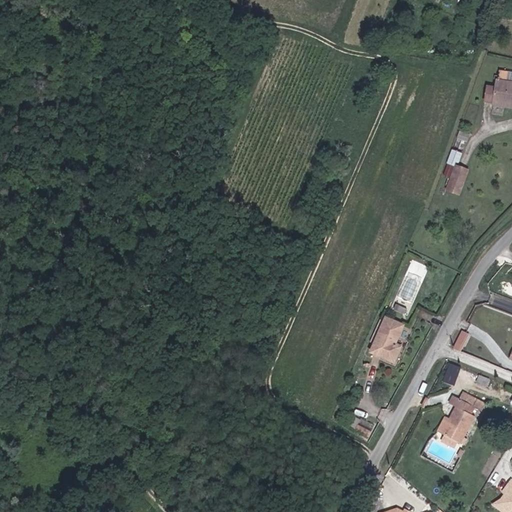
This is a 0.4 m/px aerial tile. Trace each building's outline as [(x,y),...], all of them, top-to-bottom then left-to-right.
[(492,105),(504,107),(505,103),(511,104),(511,81),(506,81),(508,71),(500,70),(498,79),(497,79),(495,87),(487,86),(484,102),(492,104),(492,105)] [(460,132),(457,138),(466,142),(469,135),(460,132)] [(455,166),(457,167),(462,153),(452,149),(447,164),(443,176),(451,179),(455,166)] [(468,170),(457,167),(455,166),(451,179),(446,191),(458,196),(468,170)] [(386,318),(384,323),(375,343),(371,352),(393,362),(400,347),(394,345),(403,326),(386,318)] [(375,343),(384,323),(379,321),(370,341),(375,343)] [(463,331),(454,349),(460,352),(469,335),(463,331)] [(456,397),(452,406),(456,408),(450,419),(443,433),(445,435),(458,442),(460,443),(475,416),(471,414),(478,401),(463,393),(460,399),(456,397)] [(361,420),(354,416),(349,427),(368,438),(372,432),(358,425),(361,420)] [(438,431),(443,433),(450,419),(445,417),(438,431)] [(458,442),(445,435),(441,442),(454,449),(458,442)] [(511,511),(511,480),(507,486),(510,488),(506,493),(502,498),(503,507),(510,511),(511,511)] [(494,504),(504,511),(510,511),(503,507),(502,498),(494,504)]
